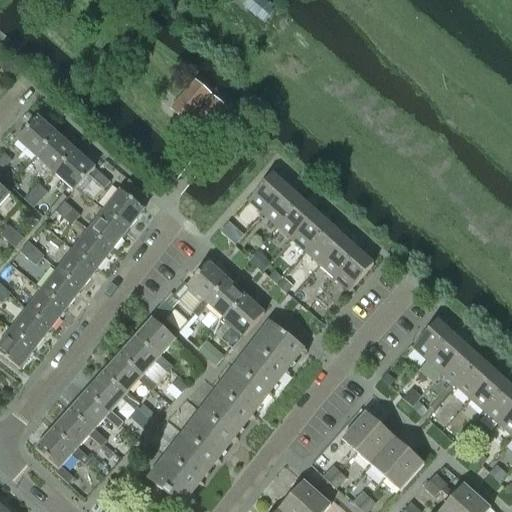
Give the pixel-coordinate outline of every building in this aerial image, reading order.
[(258,0),(250,0),(245,7),(263,23),(273,12),(258,0)] [(21,71),(10,61),(2,70),(13,81),(21,71)] [(205,141),(229,114),(195,84),(191,88),(171,111),(205,141)] [(17,143),(36,160),(56,137),(37,120),(17,143)] [(56,137),(36,160),(54,176),(75,153),(56,137)] [(75,153),(54,176),(73,193),(88,177),(103,191),(109,184),(75,153)] [(5,156),(0,161),(0,175),(12,162),(5,156)] [(248,204),(263,218),(288,190),(273,177),(248,204)] [(31,193),(40,203),(48,194),(38,186),(31,193)] [(0,188),(0,205),(8,196),(0,188)] [(288,190),(263,218),(278,231),(302,203),(288,190)] [(24,201),(33,210),(40,203),(31,193),(24,201)] [(119,193),(103,214),(128,232),(143,212),(119,193)] [(302,203),(278,231),(291,243),(317,216),(302,203)] [(64,204),(55,214),(64,221),(72,211),(64,204)] [(72,211),(64,221),(72,228),(80,218),(72,211)] [(103,214),(88,233),(112,252),(128,232),(103,214)] [(317,216),(291,243),(306,256),(331,229),(317,216)] [(0,235),(0,237),(8,244),(16,233),(8,227),(0,235)] [(331,229),(306,256),(320,269),(345,241),(331,229)] [(16,233),(8,244),(15,250),(24,240),(16,233)] [(88,233),(72,254),(97,271),(112,252),(88,233)] [(345,241),(320,269),(333,281),(358,253),(345,241)] [(20,254),(28,261),(36,251),(28,244),(20,254)] [(36,251),(28,261),(35,268),(44,258),(36,251)] [(358,253),(333,281),(347,294),(372,266),(358,253)] [(72,254),(57,273),(81,292),(97,271),(72,254)] [(190,291),(203,303),(206,306),(227,283),(208,266),(187,288),(185,286),(173,298),(179,303),(190,291)] [(57,273),(40,295),(64,314),(81,292),(57,273)] [(206,306),(203,303),(192,315),(197,320),(208,307),(221,319),(224,322),(245,299),(227,283),(206,306)] [(3,289),(0,292),(0,304),(1,306),(10,296),(3,289)] [(27,313),(50,332),(64,314),(40,295),(27,313)] [(227,324),(243,339),(264,317),(245,299),(224,322),(221,319),(210,331),(216,337),(227,324)] [(27,313),(11,333),(35,352),(50,332),(27,313)] [(158,362),(155,365),(167,376),(172,370),(160,360),(176,343),(152,322),(135,341),(158,362)] [(414,351),(428,364),(453,337),(438,324),(414,351)] [(251,348),(256,352),(285,373),(302,352),(274,330),(268,325),(251,348)] [(0,356),(19,372),(35,352),(11,333),(0,347),(0,356)] [(453,337),(428,364),(443,377),(466,350),(453,337)] [(141,380),(139,383),(151,394),(156,388),(144,377),(155,365),(158,362),(135,341),(118,359),(141,380)] [(235,369),(240,373),(268,395),(285,373),(256,352),(251,348),(235,369)] [(466,350),(443,377),(457,390),(481,363),(466,350)] [(125,399),(122,402),(134,413),(139,407),(127,396),(139,383),(141,380),(118,359),(101,378),(125,399)] [(481,363),(457,390),(472,403),(495,375),(481,363)] [(218,391),(223,395),(251,417),(268,395),(240,373),(235,369),(218,391)] [(495,375),(472,403),(487,417),(510,389),(495,375)] [(108,417),(105,421),(117,431),(123,425),(111,414),(122,402),(125,399),(101,378),(85,396),(108,417)] [(511,390),(510,389),(487,417),(500,428),(511,413),(511,390)] [(200,414),(205,418),(234,440),(251,417),(223,395),(218,391),(200,414)] [(91,436),(89,439),(101,450),(106,443),(95,432),(105,421),(108,417),(85,396),(68,415),(91,436)] [(511,413),(500,428),(511,439),(511,413)] [(182,437),(187,441),(216,462),(234,440),(205,418),(200,414),(182,437)] [(74,454),(72,457),(84,468),(89,462),(77,451),(89,439),(91,436),(68,415),(52,433),(74,454)] [(341,442),(357,456),(381,429),(365,415),(341,442)] [(381,429),(357,456),(371,469),(396,443),(381,429)] [(72,457),(74,454),(52,433),(35,452),(58,472),(56,475),(68,486),(73,481),(61,470),(72,457)] [(170,462),(171,462),(199,484),(216,462),(187,441),(182,437),(166,458),(170,462)] [(396,443),(371,469),(386,482),(410,455),(396,443)] [(410,455),(386,482),(399,494),(423,467),(410,455)] [(181,507),(182,506),(199,484),(171,462),(170,462),(166,458),(148,481),(181,507)] [(322,479),(329,485),(340,475),(333,468),(322,479)] [(340,475),(329,485),(336,492),(346,481),(340,475)] [(429,484),(440,494),(447,487),(436,476),(429,484)] [(290,499),(305,511),(327,511),(331,508),(304,484),(290,499)] [(434,500),(440,494),(429,484),(423,490),(434,500)] [(450,503),(460,511),(488,511),(489,511),(463,488),(450,503)] [(352,505),(358,511),(368,500),(362,494),(352,505)] [(278,511),(305,511),(290,499),(278,511)] [(368,500),(358,511),(359,511),(370,511),(375,506),(368,500)] [(442,511),(460,511),(450,503),(442,511)]
